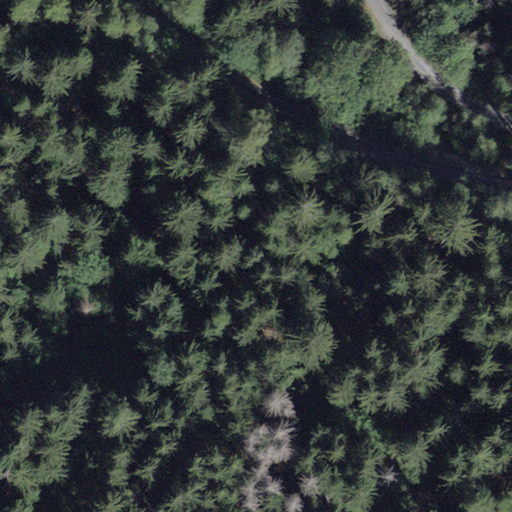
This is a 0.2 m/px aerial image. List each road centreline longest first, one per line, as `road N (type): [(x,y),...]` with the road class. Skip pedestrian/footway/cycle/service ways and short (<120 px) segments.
road 1 (unclassified): [(128,0),(221,68),(350,135),(409,160),(511,183)]
road 2 (unclassified): [(511,119),(429,71),(376,0)]
